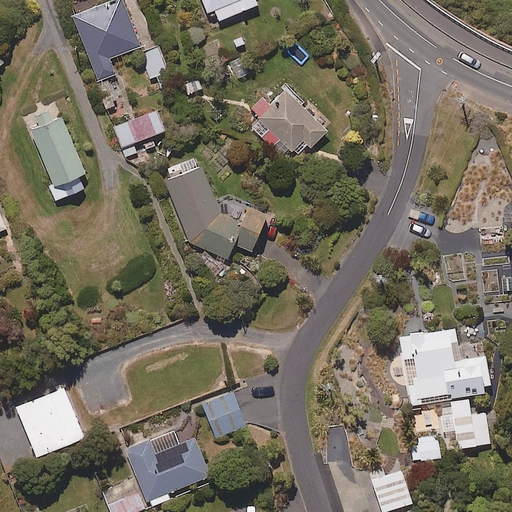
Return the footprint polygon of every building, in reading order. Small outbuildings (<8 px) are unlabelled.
[(140,42),(123,0),(100,0),(72,11),(98,78),(116,71),(109,54),(140,42)] [(259,0),(205,0),(212,18),(260,1),(259,0)] [(176,80),(159,42),(139,51),(157,89),(176,80)] [(110,78),(96,83),(104,105),(117,101),(110,78)] [(271,85),(251,104),(261,115),(252,123),(272,144),(281,135),(298,153),(327,125),(289,85),(286,82),(277,91),(271,85)] [(165,124),(157,105),(114,122),(122,142),(165,124)] [(84,167),(59,106),(28,119),(53,180),(49,182),(56,198),(85,186),(78,170),(84,167)] [(219,207),(200,158),(163,172),(190,239),(228,254),(233,239),(252,245),(266,207),(243,199),(238,214),(219,207)] [(493,389),(484,339),(459,344),(456,324),(398,334),(410,403),(493,389)] [(84,431),(63,381),(15,401),(36,451),(84,431)] [(246,421),(233,388),(202,400),(216,434),(246,421)] [(472,411),(469,396),(450,399),(458,446),(491,440),(486,408),(472,411)] [(113,511),(121,511),(148,502),(169,495),(167,487),(209,472),(195,433),(178,439),(173,427),(126,444),(136,472),(103,484),(113,511)] [(442,454),(438,429),(408,434),(413,459),(442,454)] [(416,497),(404,462),(371,474),(383,509),(416,497)]
